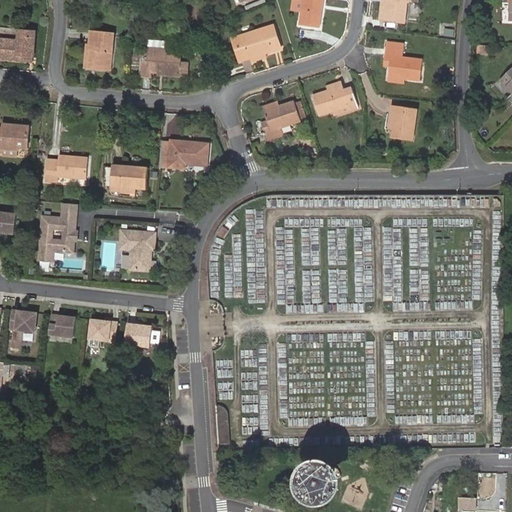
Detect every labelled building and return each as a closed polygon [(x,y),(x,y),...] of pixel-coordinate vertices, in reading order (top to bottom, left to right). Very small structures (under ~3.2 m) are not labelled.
[(294,0),(293,8),(303,9),(301,23),(322,26),(324,0),(294,0)] [(387,0),(385,21),(405,23),(408,0),(419,2),(419,0),(387,0)] [(252,56),(282,46),(275,24),(244,34),(234,38),(241,60),(252,56)] [(11,54),(30,55),(33,28),(17,27),(16,39),(0,37),(0,56),(11,58),(11,54)] [(105,52),(110,53),(112,34),(89,32),(88,49),(86,49),(84,67),(103,69),(105,52)] [(163,42),(146,41),(146,48),(144,48),(144,55),(141,55),(140,75),(148,75),(148,73),(149,70),(162,71),(162,73),(187,75),(187,62),(178,61),(178,55),(163,54),(163,49),(163,42)] [(389,76),(406,78),(420,80),(424,60),(404,56),(405,48),(405,45),(387,42),(387,46),(385,55),(392,56),(391,65),(389,76)] [(511,68),(498,83),(510,95),(511,97),(511,68)] [(208,72),(200,74),(203,81),(211,78),(208,72)] [(326,88),(328,93),(344,88),(342,83),(326,88)] [(344,88),(328,93),(312,97),(318,117),(333,112),(349,108),(350,112),(359,109),(353,90),(345,92),(344,88)] [(265,114),(280,108),(279,104),(263,109),(265,114)] [(302,104),(296,106),(301,121),(307,119),(302,104)] [(394,130),(397,106),(392,105),(388,130),(394,130)] [(418,109),(397,106),(394,130),(392,139),(413,141),(418,109)] [(349,108),(333,112),(334,117),(350,112),(349,108)] [(262,125),(265,136),(271,134),(268,124),(262,125)] [(18,128),(5,127),(0,126),(0,151),(3,152),(4,149),(19,150),(20,147),(29,148),(31,126),(19,125),(18,128)] [(172,143),(162,142),(160,168),(169,169),(186,170),(186,166),(207,168),(209,146),(172,142),(172,143)] [(59,179),(86,182),(88,160),(59,157),(58,162),(49,161),(47,183),(59,184),(59,179)] [(148,171),(112,167),(112,169),(104,168),(102,188),(110,188),(135,191),(145,192),(148,171)] [(134,197),(135,191),(110,188),(109,194),(134,197)] [(76,215),(77,205),(62,204),(62,214),(61,219),(43,217),(39,259),(53,260),(54,251),(73,252),(74,240),(71,238),(72,234),(74,232),(76,215)] [(18,214),(0,211),(0,230),(17,232),(18,214)] [(178,241),(178,227),(164,226),(163,241),(178,241)] [(156,234),(122,232),(120,251),(130,251),(130,271),(151,273),(152,257),(151,256),(151,251),(153,251),(156,251),(156,234)] [(38,313),(13,310),(10,330),(35,333),(38,313)] [(75,318),(50,315),(48,335),(72,338),(75,318)] [(115,323),(90,320),(88,340),(113,343),(115,323)] [(150,328),(125,324),(123,345),(148,347),(150,328)] [(221,441),(230,441),(230,424),(221,424),(221,441)] [(335,493),(338,482),(338,481),(329,469),(318,467),(309,474),(306,486),(313,496),(324,499),(335,493)] [(476,510),(476,499),(459,498),(458,509),(476,510)]
